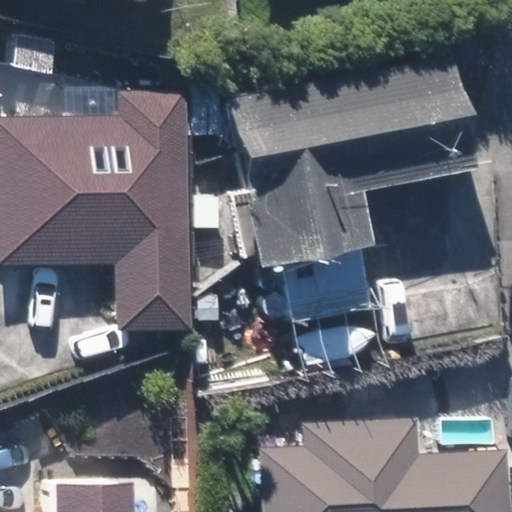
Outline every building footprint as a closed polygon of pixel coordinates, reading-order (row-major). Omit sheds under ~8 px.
[(423,56),(209,98),(240,253),(348,232),(336,174),(443,153),(423,56)] [(116,110),(0,111),(0,256),(111,256),(111,323),(181,323),(180,89),(116,90),(116,110)] [(277,378),(270,334),(204,345),(211,389),(277,378)] [(254,454),(255,511),(499,511),(495,448),(405,450),(405,421),(310,423),(311,452),(254,454)] [(115,511),(115,470),(40,471),(40,511),(115,511)]
